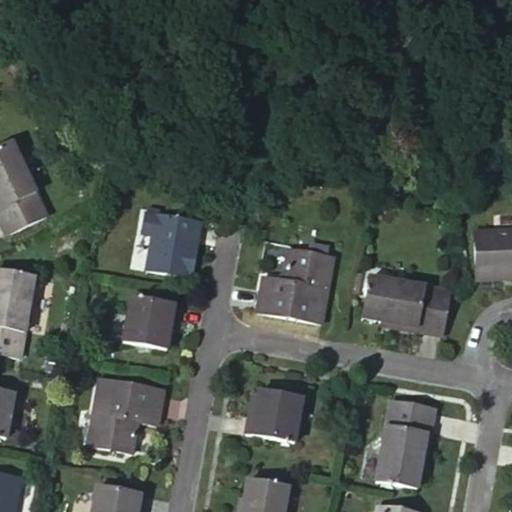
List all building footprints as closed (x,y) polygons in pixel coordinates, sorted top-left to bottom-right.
[(0,215),(10,237),(49,218),(13,144),(0,150),(0,215)] [(10,237),(0,215),(0,226),(6,239),(10,237)] [(146,237),(140,271),(190,280),(197,245),(191,245),(195,226),(139,216),(136,235),(146,237)] [(195,226),(191,245),(197,245),(200,226),(195,226)] [(476,286),(511,282),(511,239),(472,243),(476,286)] [(258,316),(322,327),(333,261),(292,254),(289,268),(286,267),(283,285),(264,282),(258,316)] [(0,357),(21,361),(35,280),(0,273),(0,357)] [(384,325),(445,335),(452,293),(371,279),(364,322),(384,325)] [(171,323),(176,324),(179,309),(130,300),(122,344),(166,352),(167,345),(171,323)] [(176,324),(171,323),(167,345),(172,347),(176,324)] [(445,335),(384,325),(383,330),(444,340),(445,335)] [(163,395),(98,383),(87,449),(128,456),(131,442),(134,443),(137,426),(157,429),(163,395)] [(0,437),(7,438),(14,395),(0,391),(0,437)] [(254,424),(249,423),(246,439),(296,447),(303,403),(259,395),(258,402),(254,424)] [(249,423),(254,424),(258,402),(253,401),(249,423)] [(418,471),(429,410),(387,402),(373,484),(415,491),(418,471)] [(429,410),(418,471),(423,472),(434,411),(429,410)] [(0,511),(15,511),(20,482),(0,478),(0,511)] [(245,502),(242,511),(285,511),(290,490),(248,482),(245,502)] [(142,511),(144,501),(95,493),(91,511),(142,511)]
